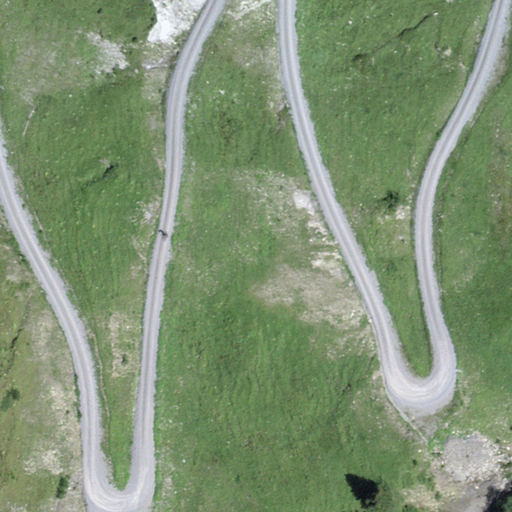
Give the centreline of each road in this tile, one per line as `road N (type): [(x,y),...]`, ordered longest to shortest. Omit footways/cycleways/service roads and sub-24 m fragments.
road 1 (track): [(504,0),(486,65),(425,183),(424,270),(437,370),(427,400),(406,396),(306,150),(284,58),(283,0)]
road 2 (track): [(217,0),(177,99),(132,503),(122,511)]
road 3 (track): [(105,511),(94,500),(91,407),(60,308),(5,197),(0,165)]
